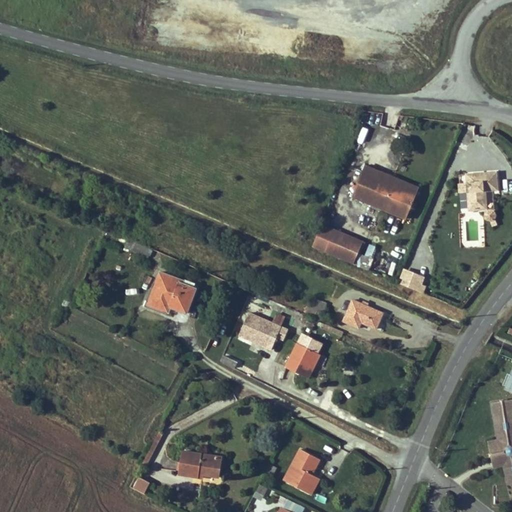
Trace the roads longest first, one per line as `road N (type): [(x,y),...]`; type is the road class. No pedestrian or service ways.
road 1 (unclassified): [(458,106),(198,79),(0,30)]
road 2 (tertiary): [(392,511),(470,341),(511,284)]
road 3 (unknown): [(485,109),(474,154),(451,165),(425,221),(414,258),(422,283)]
road 4 (unknown): [(464,355),(338,297)]
road 5 (unclassified): [(458,106),(463,38),(497,0)]
